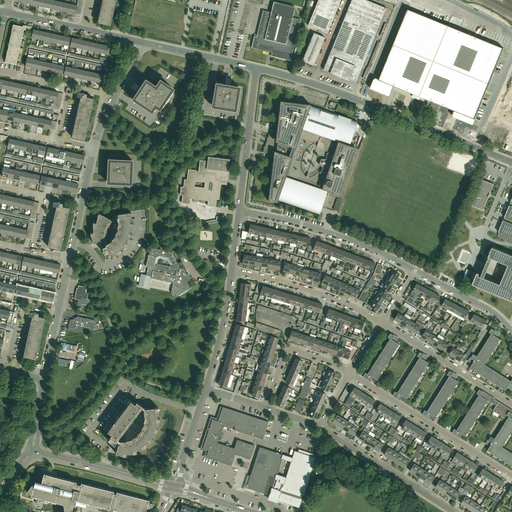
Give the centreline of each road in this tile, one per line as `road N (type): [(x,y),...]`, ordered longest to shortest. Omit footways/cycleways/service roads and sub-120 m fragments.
road 1 (tertiary): [(511,161),(256,68)]
road 2 (residential): [(511,475),(349,372)]
road 3 (residential): [(412,269),(328,233),(239,210)]
road 4 (residential): [(381,322),(327,296),(231,271)]
road 5 (residential): [(452,511),(321,426)]
road 6 (residential): [(511,404),(381,322)]
road 7 (tertiary): [(4,11),(144,43)]
road 8 (residential): [(256,68),(239,210)]
road 9 (residential): [(264,408),(287,349),(349,372)]
road 10 (residential): [(41,383),(68,257)]
